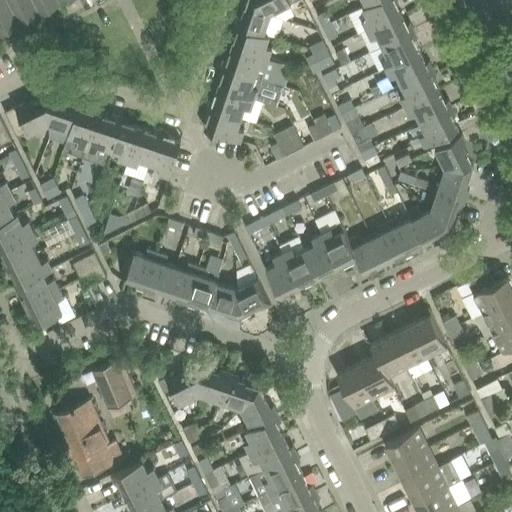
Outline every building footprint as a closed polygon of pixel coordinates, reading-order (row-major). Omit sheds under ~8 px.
[(0,0),(0,29),(20,19),(10,0),(0,0)] [(41,9),(36,0),(10,0),(20,19),(41,9)] [(58,0),(36,0),(41,9),(58,0)] [(265,30),(272,10),(260,0),(247,0),(243,13),(240,12),(236,21),(265,31),(265,30)] [(305,0),(260,0),(272,10),(287,2),(290,9),(306,1),(305,0)] [(371,0),(367,2),(364,3),(369,13),(363,16),(368,26),(402,9),(397,0),(371,0)] [(326,8),(318,12),(324,24),(332,21),(326,8)] [(383,42),(414,27),(410,19),(407,21),(402,9),(368,26),(372,36),(378,33),(383,42)] [(274,35),(269,34),(270,32),(265,30),(265,31),(236,21),(234,29),(237,31),(233,43),(269,55),(272,45),(271,44),(274,35)] [(338,33),(332,21),(324,24),(330,37),(338,33)] [(418,34),(414,27),(383,42),(388,52),(382,55),(387,65),(421,48),(415,36),(418,34)] [(292,63),(269,55),(233,43),(229,56),(225,54),(223,62),(261,75),(285,83),(292,63)] [(331,52),(328,45),(315,52),(318,59),(331,52)] [(344,45),(337,49),(343,62),(351,58),(344,45)] [(427,59),(421,48),(387,65),(392,74),(398,71),(402,81),(433,65),(430,58),(427,59)] [(335,60),(331,52),(318,59),(322,66),(335,60)] [(258,86),(261,75),(223,62),(220,70),(223,71),(219,84),(255,96),(259,86),(258,86)] [(437,73),(433,65),(402,81),(407,91),(401,94),(406,103),(440,86),(434,74),(437,73)] [(340,73),(336,66),(323,72),(327,80),(340,73)] [(252,106),(255,96),(219,84),(215,97),(211,95),(209,103),(242,114),(245,104),(252,106)] [(446,98),(440,86),(406,103),(411,113),(417,110),(422,120),(453,104),(449,96),(446,98)] [(50,120),(48,92),(27,102),(25,99),(5,109),(18,134),(28,129),(29,130),(50,120)] [(70,127),(79,99),(71,96),(70,99),(48,92),(50,120),(70,127)] [(342,111),(356,104),(352,96),(338,103),(342,111)] [(87,145),(99,109),(87,105),(88,102),(79,99),(70,127),(68,132),(79,136),(77,142),(87,145)] [(239,125),(242,114),(209,103),(206,111),(209,112),(205,126),(241,138),(245,127),(239,125)] [(359,112),(356,104),(342,111),(346,118),(359,112)] [(456,111),(453,104),(422,120),(426,129),(420,132),(426,143),(460,125),(453,113),(456,111)] [(110,146),(121,113),(113,110),(112,113),(99,109),(87,145),(98,149),(100,143),(109,146),(110,146)] [(342,124),(335,110),(328,114),(335,128),(342,124)] [(0,112),(0,139),(2,142),(12,137),(0,112)] [(128,159),(140,123),(128,119),(129,116),(121,113),(110,146),(120,149),(118,156),(128,159)] [(317,120),(309,123),(316,137),(323,134),(317,120)] [(298,129),(297,129),(294,122),(275,131),(279,138),(286,152),(305,143),(298,129)] [(151,160),(162,127),(154,124),(153,127),(140,123),(128,159),(138,163),(140,156),(151,160)] [(170,173),(182,137),(169,133),(170,129),(162,127),(151,160),(161,163),(159,169),(170,173)] [(462,131),(444,140),(436,144),(446,165),(474,162),(464,141),(467,140),(462,131)] [(375,143),(371,135),(358,142),(362,149),(375,143)] [(286,152),(279,138),(271,142),(278,156),(286,152)] [(379,150),(375,143),(362,149),(366,157),(379,150)] [(10,150),(17,163),(24,160),(17,147),(10,150)] [(409,150),(396,157),(400,164),(413,157),(409,150)] [(30,173),(24,160),(17,163),(23,176),(30,173)] [(386,162),(379,166),(385,179),(392,175),(386,162)] [(466,185),(474,162),(446,165),(439,185),(467,195),(470,186),(466,185)] [(367,173),(363,165),(351,171),(356,179),(367,173)] [(413,180),(415,173),(402,168),(399,175),(413,180)] [(429,178),(415,173),(413,180),(427,185),(429,178)] [(55,175),(41,181),(45,189),(58,182),(55,175)] [(398,189),(392,175),(385,179),(391,192),(398,189)] [(339,187),(335,179),(323,185),(327,193),(339,187)] [(0,194),(11,189),(7,180),(1,183),(0,181),(0,194)] [(62,189),(58,182),(45,189),(49,196),(62,189)] [(327,193),(323,185),(311,191),(315,199),(327,193)] [(464,204),(467,195),(439,185),(432,206),(453,225),(460,203),(464,204)] [(29,189),(36,203),(43,200),(36,186),(29,189)] [(0,219),(18,210),(15,211),(10,202),(16,199),(11,189),(0,194),(0,219)] [(84,192),(76,196),(82,209),(90,205),(84,192)] [(74,206),(68,193),(60,197),(66,210),(74,206)] [(303,205),(299,197),(285,204),(290,212),(303,205)] [(152,209),(148,201),(135,207),(139,215),(152,209)] [(270,221),(290,212),(285,204),(266,213),(270,221)] [(97,218),(90,205),(82,209),(89,222),(97,218)] [(453,225),(432,206),(412,216),(425,243),(434,239),(432,236),(453,225)] [(139,215),(135,207),(122,214),(126,222),(139,215)] [(0,243),(34,227),(29,217),(23,220),(18,210),(0,219),(0,243)] [(84,226),(77,213),(70,217),(76,230),(84,226)] [(250,231),(270,221),(266,213),(246,223),(250,231)] [(425,243),(412,216),(412,214),(401,219),(398,213),(388,218),(405,253),(425,243)] [(182,227),(184,220),(170,215),(168,222),(182,227)] [(405,253),(388,218),(379,223),(382,229),(373,234),(386,262),(405,253)] [(360,258),(353,243),(354,243),(351,237),(345,226),(342,220),(332,225),(322,230),(339,264),(351,258),(352,261),(359,258),(360,258)] [(209,236),(211,229),(197,224),(195,232),(209,236)] [(90,239),(84,226),(76,230),(85,248),(93,245),(90,239)] [(6,265),(38,249),(33,239),(39,236),(34,227),(0,243),(6,255),(2,257),(6,265)] [(225,233),(224,233),(211,229),(209,236),(222,241),(225,233)] [(235,229),(229,232),(235,245),(242,242),(235,229)] [(339,264),(322,230),(313,235),(316,241),(306,245),(321,277),(329,273),(327,270),(339,264)] [(386,262),(373,234),(363,239),(360,233),(351,237),(354,243),(353,243),(360,258),(359,258),(367,272),(386,262)] [(113,248),(107,238),(99,242),(104,253),(113,248)] [(249,255),(242,242),(235,245),(242,258),(249,255)] [(321,277),(306,245),(296,250),(293,244),(284,249),(300,283),(312,278),(314,281),(321,277)] [(146,286),(158,249),(148,246),(146,252),(135,249),(125,279),(146,286)] [(42,258),(38,249),(6,265),(10,272),(13,270),(19,282),(16,283),(16,284),(44,270),(53,266),(48,255),(42,258)] [(108,274),(99,256),(95,249),(84,255),(97,280),(108,274)] [(166,293),(176,263),(166,259),(169,253),(158,249),(146,286),(166,293)] [(300,283),(284,249),(274,254),(277,260),(267,265),(282,296),(290,292),(289,289),(300,283)] [(97,280),(84,255),(74,260),(87,285),(97,280)] [(187,299),(199,263),(189,260),(187,266),(176,263),(166,293),(187,299)] [(271,302),(252,261),(237,269),(238,285),(240,314),(261,303),(262,306),(271,302)] [(217,277),(218,277),(220,270),(199,263),(187,299),(208,306),(217,277)] [(490,267),(468,278),(484,309),(511,295),(511,282),(507,273),(495,279),(490,267)] [(26,303),(60,286),(55,276),(49,279),(44,270),(16,284),(26,303)] [(240,314),(238,285),(218,278),(218,277),(217,277),(208,306),(217,309),(218,306),(240,314)] [(64,295),(60,286),(26,303),(36,323),(64,309),(58,299),(64,295)] [(511,320),(511,295),(484,309),(494,329),(511,320)] [(431,311),(411,321),(428,354),(448,344),(431,311)] [(455,312),(451,314),(449,311),(442,315),(448,327),(460,322),(455,312)] [(511,320),(494,329),(504,349),(511,345),(511,320)] [(428,354),(411,321),(392,331),(409,364),(428,354)] [(465,331),(460,322),(448,327),(453,337),(465,331)] [(409,364),(392,331),(372,341),(377,351),(394,384),(395,384),(390,373),(409,364)] [(394,384),(377,351),(358,361),(374,394),(394,384)] [(463,357),(468,366),(479,361),(475,351),(463,357)] [(136,404),(116,357),(94,366),(110,404),(114,413),(136,404)] [(374,394),(358,361),(338,371),(355,404),(374,394)] [(484,370),(479,361),(468,366),(472,376),(484,370)] [(176,369),(159,378),(165,389),(172,385),(180,401),(200,391),(198,362),(177,373),(176,369)] [(221,398),(231,369),(222,366),(220,370),(198,362),(200,391),(221,398)] [(242,405),(261,383),(239,376),(240,372),(231,369),(221,398),(242,405)] [(460,394),(470,389),(464,378),(455,383),(460,394)] [(271,404),(261,383),(242,405),(251,424),(278,411),(274,403),(271,404)] [(482,396),(487,405),(499,399),(494,390),(482,396)] [(434,393),(425,397),(431,409),(440,404),(434,393)] [(91,395),(76,402),(58,410),(85,473),(103,465),(108,462),(124,456),(117,438),(111,441),(91,395)] [(431,409),(425,397),(416,402),(421,413),(431,409)] [(503,409),(499,399),(487,405),(492,414),(503,409)] [(467,413),(472,422),(484,416),(479,407),(467,413)] [(282,419),(278,411),(251,424),(246,426),(251,437),(245,440),(250,449),(284,432),(279,420),(282,419)] [(395,411),(383,417),(390,429),(401,423),(395,411)] [(488,426),(484,416),(472,422),(477,431),(488,426)] [(390,429),(383,417),(365,425),(372,438),(390,429)] [(184,426),(187,433),(200,426),(197,420),(184,426)] [(396,460),(429,443),(419,423),(386,440),(396,460)] [(204,434),(200,426),(187,433),(191,441),(204,434)] [(498,436),(502,444),(503,445),(511,440),(511,435),(509,430),(498,436)] [(266,466),(297,450),(293,443),(290,444),(284,432),(250,449),(240,454),(250,474),(266,466)] [(189,451),(182,438),(174,442),(181,455),(189,451)] [(196,453),(209,446),(205,438),(192,445),(196,453)] [(511,452),(511,440),(503,445),(506,453),(507,455),(508,455),(511,452)] [(406,479),(439,463),(429,443),(396,460),(406,479)] [(502,444),(490,449),(495,459),(506,453),(503,445),(502,444)] [(301,458),(297,450),(266,466),(271,475),(265,478),(269,488),(304,471),(298,459),(301,458)] [(511,462),(508,455),(507,455),(506,453),(495,459),(500,468),(511,462)] [(200,459),(206,471),(215,467),(209,455),(200,459)] [(130,463),(112,472),(116,480),(119,479),(125,491),(159,474),(154,464),(148,467),(143,457),(130,463)] [(415,499),(449,482),(439,463),(406,479),(415,499)] [(187,468),(193,481),(202,477),(195,464),(187,468)] [(222,480),(215,467),(206,471),(213,485),(222,480)] [(163,496),(177,489),(168,470),(159,474),(125,491),(131,502),(128,504),(132,511),(163,496)] [(285,504),(316,489),(313,481),(310,483),(304,471),(269,488),(259,493),(264,503),(280,495),(285,504)] [(208,489),(202,477),(193,481),(200,494),(208,489)] [(422,511),(436,511),(458,501),(449,482),(415,499),(422,511)] [(320,496),(316,489),(285,504),(288,511),(318,511),(323,510),(317,498),(320,496)] [(228,493),(219,497),(225,510),(234,505),(228,493)] [(178,511),(174,503),(168,506),(163,496),(132,511),(131,511),(178,511)] [(463,511),(458,501),(436,511),(463,511)]
